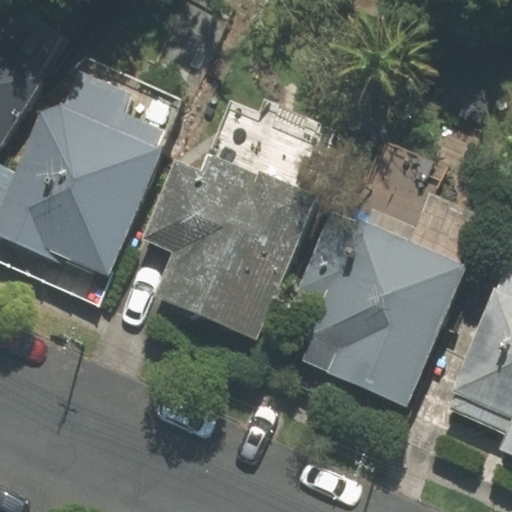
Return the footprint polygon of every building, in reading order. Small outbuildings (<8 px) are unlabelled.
[(0,151),(38,84),(0,62),(0,151)] [(0,254),(105,295),(173,119),(58,75),(0,226),(0,254)] [(401,418),(484,236),(430,211),(448,170),(369,134),(296,293),(324,305),(295,369),(401,418)] [(308,206),(204,168),(200,179),(169,168),(140,248),(171,259),(151,314),(256,352),(308,206)] [(511,271),(451,418),(500,438),(489,465),(511,475),(511,271)]
